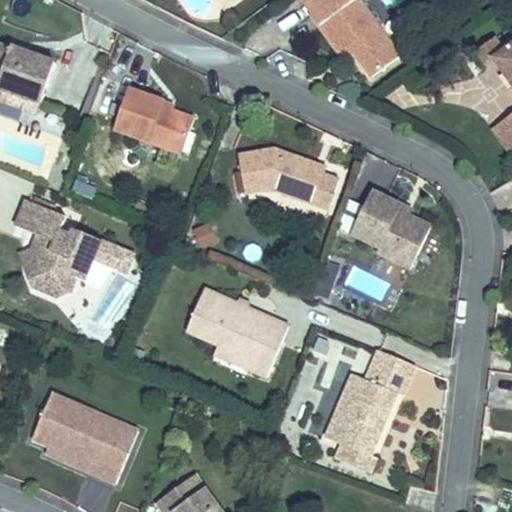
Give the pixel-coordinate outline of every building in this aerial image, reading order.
[(209,0),(209,1),(219,14),(238,0),(209,0)] [(337,0),(310,0),(298,9),(306,22),(337,0)] [(348,0),(337,0),(306,22),(333,59),(344,52),(366,83),(393,64),(348,0)] [(502,29),(487,39),(496,50),(511,39),(502,29)] [(511,39),(496,50),(487,39),(462,56),(471,70),(481,63),(511,108),(511,112),(481,134),(495,154),(511,142),(511,39)] [(0,53),(0,96),(39,110),(51,70),(0,53)] [(68,100),(91,98),(89,57),(66,58),(68,100)] [(156,103),(119,91),(104,134),(175,159),(188,124),(153,111),(156,103)] [(267,156),(231,166),(243,203),(268,197),(319,215),(329,187),(315,182),(303,177),(306,170),(267,156)] [(317,174),(306,170),(303,177),(315,182),(317,174)] [(390,208),(365,197),(345,243),(371,253),(367,260),(404,275),(422,231),(387,217),(390,208)] [(28,235),(43,240),(41,250),(32,250),(21,277),(25,290),(48,299),(62,296),(68,283),(78,287),(87,264),(96,268),(104,248),(70,235),(69,240),(56,236),(59,220),(20,203),(10,228),(28,235)] [(195,231),(201,247),(219,241),(213,224),(195,231)] [(43,240),(28,235),(23,253),(12,258),(21,277),(32,250),(41,250),(43,240)] [(244,259),(262,261),(264,245),(246,243),(244,259)] [(96,268),(87,264),(78,287),(87,290),(96,268)] [(278,334),(196,299),(178,341),(242,368),(238,378),(255,385),(278,334)] [(341,375),(315,441),(327,446),(363,460),(389,395),(394,397),(406,366),(370,352),(358,382),(341,375)] [(123,460),(102,450),(113,427),(54,398),(33,443),(84,468),(80,475),(108,489),(123,460)] [(134,437),(113,427),(102,450),(123,460),(134,437)] [(363,460),(327,446),(320,463),(361,479),(368,462),(363,460)] [(156,511),(214,511),(194,482),(154,508),(156,511)]
